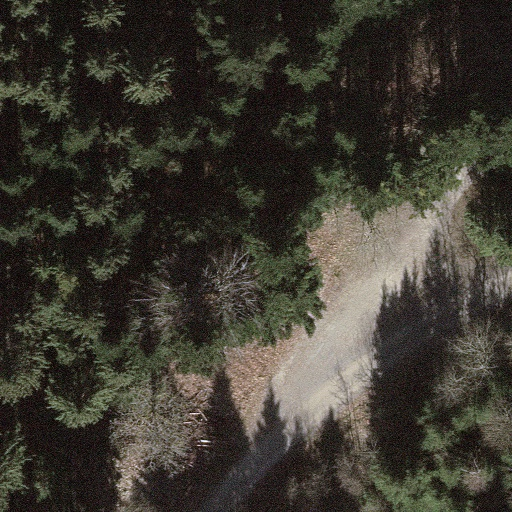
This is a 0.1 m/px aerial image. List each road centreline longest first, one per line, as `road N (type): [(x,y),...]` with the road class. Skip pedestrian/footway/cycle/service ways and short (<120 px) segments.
road 1 (track): [(217,511),(344,390),(511,288)]
road 2 (track): [(396,352),(422,217),(511,126)]
